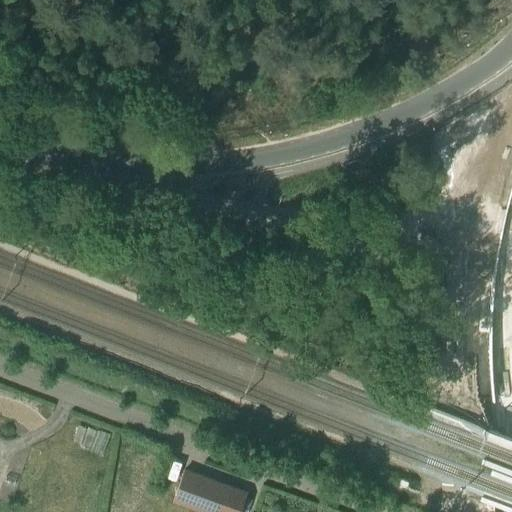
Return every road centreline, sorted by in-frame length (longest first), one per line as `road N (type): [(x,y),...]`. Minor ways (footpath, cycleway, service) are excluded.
road 1 (tertiary): [(511,45),(400,116),(276,156),(130,169),(0,144)]
road 2 (unclassified): [(373,511),(0,369)]
road 3 (primary): [(511,259),(503,344),(511,448)]
